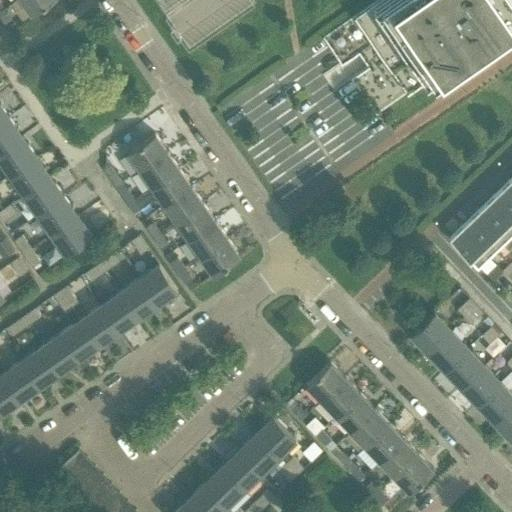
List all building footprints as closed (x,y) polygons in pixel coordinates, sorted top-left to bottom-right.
[(21,0),(31,13),(49,0),(21,0)] [(351,78),(376,113),(511,19),(511,0),(375,0),(323,37),(342,64),(359,52),(364,59),(369,66),(351,78)] [(5,8),(0,10),(0,17),(4,23),(11,18),(5,8)] [(0,122),(9,116),(0,103),(0,122)] [(0,151),(10,145),(23,136),(9,116),(0,122),(0,151)] [(155,132),(127,151),(140,169),(167,150),(155,132)] [(0,159),(10,174),(23,165),(37,155),(23,136),(10,145),(0,151),(0,159)] [(167,150),(140,169),(152,186),(179,167),(168,150),(167,150)] [(24,194),(50,175),(37,155),(23,165),(10,174),(24,194)] [(134,198),(127,203),(133,211),(139,207),(157,195),(163,203),(164,204),(191,184),(179,167),(152,186),(135,198),(134,198)] [(115,170),(108,175),(116,185),(122,180),(115,170)] [(511,174),(497,189),(511,204),(511,174)] [(38,214),(64,195),(50,175),(24,194),(38,214)] [(191,184),(164,204),(175,221),(176,221),(203,202),(191,184)] [(127,187),(120,192),(127,202),(127,203),(134,198),(135,198),(127,187)] [(511,204),(497,189),(481,204),(509,233),(511,230),(511,204)] [(51,233),(78,215),(64,195),(38,214),(51,233)] [(203,202),(176,221),(187,238),(188,238),(215,219),(203,202)] [(0,219),(1,222),(15,213),(9,204),(0,210),(0,219)] [(481,204),(466,219),(493,248),(509,233),(481,204)] [(65,253),(92,234),(78,215),(51,233),(65,253)] [(215,219),(188,238),(200,256),(227,237),(227,236),(215,219)] [(477,263),(493,248),(466,219),(450,234),(477,263)] [(153,237),(160,232),(153,222),(146,226),(153,237)] [(160,247),(167,243),(160,232),(153,237),(160,247)] [(23,253),(31,247),(22,234),(14,240),(23,253)] [(146,244),(139,234),(131,239),(140,253),(148,247),(146,244)] [(227,237),(200,256),(212,274),(240,254),(227,237)] [(32,266),(40,261),(31,247),(23,253),(32,266)] [(105,270),(118,261),(112,253),(99,262),(105,270)] [(20,275),(28,269),(19,256),(11,262),(20,275)] [(177,272),(185,266),(177,256),(170,261),(177,272)] [(92,279),(105,270),(99,262),(86,271),(92,279)] [(158,262),(138,276),(157,303),(177,289),(158,262)] [(496,264),(487,273),(493,279),(503,270),(496,264)] [(183,280),(190,275),(185,266),(177,272),(183,280)] [(138,276),(119,290),(137,316),(157,303),(138,276)] [(66,285),(59,290),(71,306),(78,301),(66,285)] [(59,290),(53,294),(73,322),(79,318),(71,306),(59,290)] [(119,290),(100,303),(118,330),(137,316),(119,290)] [(460,320),(477,305),(469,297),(453,312),(460,320)] [(100,303),(79,318),(98,344),(118,330),(100,303)] [(483,311),(477,305),(460,320),(466,327),(483,311)] [(26,325),(39,316),(34,308),(20,317),(26,325)] [(428,351),(451,329),(435,312),(412,333),(428,351)] [(13,334),(26,325),(20,317),(8,326),(7,327),(12,335),(13,334)] [(73,322),(60,331),(78,358),(98,344),(79,318),(73,322)] [(492,325),(482,334),(491,343),(500,334),(492,325)] [(445,368),(468,346),(451,329),(428,351),(445,368)] [(60,331),(40,345),(59,371),(78,358),(60,331)] [(33,350),(20,359),(39,385),(59,371),(40,345),(33,350)] [(461,385),(473,374),(484,364),(468,346),(445,368),(461,385)] [(20,359),(1,372),(20,399),(39,385),(20,359)] [(321,400),(345,376),(330,360),(306,384),(321,400)] [(478,403),(501,381),(484,364),(473,374),(461,385),(478,403)] [(494,420),(511,403),(511,392),(507,388),(511,383),(511,370),(501,381),(478,403),(494,420)] [(1,372),(0,373),(0,412),(20,399),(1,372)] [(336,415),(360,391),(345,376),(321,400),(336,415)] [(350,430),(374,406),(360,391),(336,415),(350,430)] [(511,437),(511,436),(511,403),(494,420),(511,437)] [(301,420),(307,414),(298,404),(292,410),(301,420)] [(365,445),(389,422),(374,406),(350,430),(365,445)] [(279,454),(296,437),(273,414),(256,431),(279,454)] [(315,435),(321,428),(324,426),(315,417),(306,425),(315,435)] [(379,461),(404,437),(389,422),(365,445),(379,461)] [(329,450),(334,445),(333,445),(335,443),(321,428),(315,435),(329,450)] [(261,471),(279,454),(256,431),(239,448),(261,471)] [(394,476),(418,452),(404,437),(379,461),(394,476)] [(340,452),(334,445),(329,450),(344,465),(351,459),(342,450),(340,452)] [(67,475),(87,456),(79,447),(58,466),(67,475)] [(244,488),(261,471),(239,448),(221,464),(244,488)] [(409,491),(433,468),(418,452),(394,476),(409,491)] [(297,474),(304,467),(293,455),(286,462),(297,474)] [(75,484),(95,465),(87,456),(67,475),(75,484)] [(353,475),(360,468),(351,459),(344,465),(353,475)] [(290,481),(297,474),(286,462),(278,470),(290,481)] [(227,504),(244,488),(221,464),(204,481),(227,504)] [(83,493),(104,474),(95,465),(75,484),(83,493)] [(91,502),(112,483),(104,474),(83,493),(91,502)] [(373,496),(380,489),(371,479),(364,486),(373,496)] [(200,511),(218,511),(227,504),(204,481),(187,498),(200,511)] [(99,511),(120,492),(112,483),(91,502),(99,511)] [(382,505),(388,498),(380,489),(373,496),(382,505)] [(262,508),(274,497),(267,490),(255,500),(262,508)] [(100,511),(115,511),(128,501),(120,492),(99,511),(100,511)] [(36,511),(41,509),(28,495),(9,511),(36,511)] [(200,511),(187,498),(172,511),(200,511)] [(245,511),(257,511),(262,508),(255,500),(244,511),(245,511)] [(133,511),(136,510),(128,501),(115,511),(133,511)]
